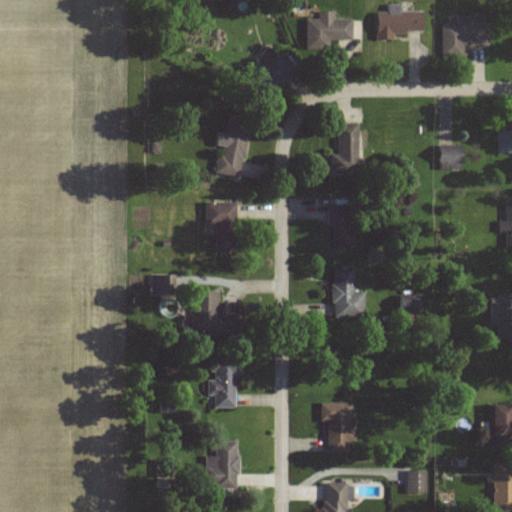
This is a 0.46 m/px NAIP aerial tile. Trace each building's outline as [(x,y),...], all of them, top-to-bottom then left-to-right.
[(378,34),(424,33),(424,11),(400,11),(400,3),(387,3),(388,11),(377,11),(378,34)] [(318,19),(306,19),(306,49),(326,49),(326,39),(352,39),(352,19),(334,19),(334,10),(318,10),(318,19)] [(490,45),(490,15),(457,15),(457,22),(442,22),(442,56),(461,56),(461,45),(490,45)] [(271,45),(259,56),(265,63),(246,80),(262,98),(293,70),(271,45)] [(251,117),(228,113),(217,174),(240,177),(251,117)] [(337,154),(332,154),(332,170),(359,169),(359,122),(337,122),(337,154)] [(511,127),(498,128),(498,153),(511,152),(511,127)] [(463,167),(463,150),(441,150),(441,167),(463,167)] [(500,220),(499,231),(506,231),(506,246),(511,245),(511,198),(506,198),(506,220),(500,220)] [(205,225),(216,225),(216,253),(237,253),(237,203),(205,203),(205,225)] [(353,247),(353,205),(330,205),(330,247),(353,247)] [(364,292),(354,291),(354,269),(332,269),(332,317),(364,317),(364,292)] [(152,294),(174,294),(174,276),(152,276),(152,294)] [(241,335),(242,314),(219,313),(219,292),(194,291),(194,334),(241,335)] [(511,294),(491,294),(491,326),(497,326),(497,339),(511,339),(511,294)] [(420,311),(421,299),(402,299),(401,311),(420,311)] [(236,376),(241,376),(241,359),(211,359),(210,408),(235,408),(236,376)] [(321,421),(328,421),(328,452),(350,452),(350,440),(354,440),(354,403),(321,403),(321,421)] [(489,449),(511,449),(511,404),(490,405),(489,449)] [(237,441),(210,441),(210,487),(237,488),(237,441)] [(511,511),(511,471),(511,464),(494,464),(494,511),(511,511)] [(425,493),(425,470),(408,470),(408,493),(425,493)] [(322,511),(346,511),(346,482),(323,483),(322,511)]
